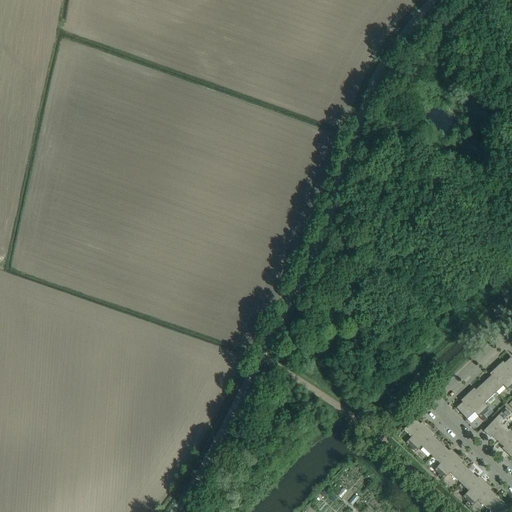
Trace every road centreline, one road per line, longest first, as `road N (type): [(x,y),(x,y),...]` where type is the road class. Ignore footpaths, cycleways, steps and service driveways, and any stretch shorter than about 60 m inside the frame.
road 1 (unclassified): [(179,511),(321,237),(371,96),(433,0)]
road 2 (residential): [(511,482),(435,400),(499,340),(511,338)]
